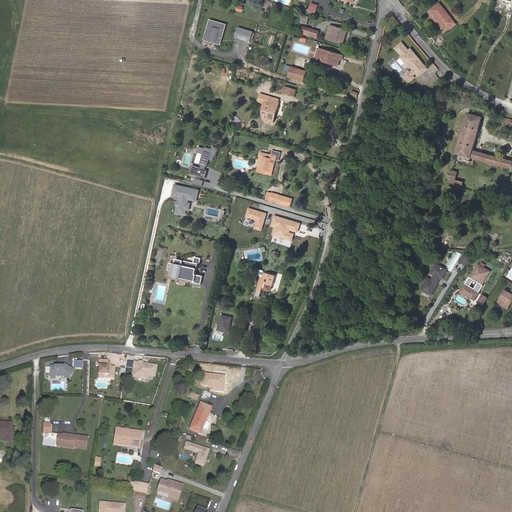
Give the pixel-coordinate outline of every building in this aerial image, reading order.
[(431,11),(444,27),(447,31),(456,24),(439,4),(431,11)] [(441,29),(444,27),(431,11),(428,13),(441,29)] [(220,45),(226,25),(209,20),(203,40),(220,45)] [(331,25),(326,39),(344,44),(348,30),(331,25)] [(249,42),(252,33),(237,28),(235,38),(249,42)] [(309,30),(307,36),(318,39),(320,33),(309,30)] [(421,63),(418,59),(419,58),(410,48),(408,50),(401,42),(395,48),(402,56),(401,57),(409,66),(412,64),(414,66),(412,68),(413,69),(410,72),(409,70),(403,75),(409,81),(414,77),(413,75),(416,72),(418,75),(427,67),(422,62),(421,63)] [(318,60),(324,61),(325,60),(339,64),(341,59),(342,60),(343,56),(322,49),(318,60)] [(398,73),(403,69),(396,61),(391,65),(398,73)] [(291,67),(288,76),(304,82),(307,72),(291,67)] [(471,104),(474,94),(457,89),(456,89),(455,93),(462,95),(461,96),(466,98),(466,100),(461,98),(460,101),(471,104)] [(258,101),(264,102),(266,95),(260,93),(258,101)] [(268,104),(266,103),(263,114),(265,114),(264,118),(274,121),(277,113),(275,112),(278,102),(279,99),(270,96),(268,104)] [(483,117),(468,113),(456,154),(488,163),(511,170),(511,171),(511,161),(473,151),(483,117)] [(216,157),(219,148),(213,146),(212,148),(205,146),(204,148),(199,146),(197,152),(198,152),(203,154),(200,163),(200,164),(201,164),(200,167),(192,164),(190,173),(206,177),(208,170),(205,169),(204,169),(205,165),(206,166),(207,166),(209,159),(213,160),(214,156),(216,157)] [(265,170),(264,173),(270,175),(273,162),(274,160),(270,159),(271,150),(260,148),(258,158),(262,159),(261,164),(260,169),(265,170)] [(270,159),(274,160),(277,160),(278,156),(274,155),(275,151),(271,150),(270,159)] [(200,163),(203,154),(198,152),(195,162),(200,163)] [(255,171),(264,173),(265,170),(260,169),(261,164),(257,163),(255,171)] [(511,170),(488,163),(487,165),(493,167),(493,169),(503,172),(503,170),(511,172),(511,171),(511,170)] [(459,188),(461,181),(456,180),(458,173),(453,171),(449,185),(459,188)] [(173,184),(170,194),(179,196),(178,198),(177,198),(177,200),(175,201),(175,204),(176,205),(175,207),(179,208),(178,211),(183,213),(184,208),(183,206),(184,203),(186,202),(187,198),(194,200),(197,189),(173,184)] [(292,198),(271,192),(269,200),(290,206),(292,198)] [(267,213),(248,208),(246,217),(256,220),(254,229),(262,231),(267,213)] [(300,223),(274,215),(271,225),(275,227),(272,235),(293,241),(295,234),(289,232),(290,230),(297,233),(300,223)] [(424,233),(420,241),(409,234),(405,241),(423,251),(431,238),(424,233)] [(443,247),(447,249),(451,236),(447,235),(443,247)] [(465,265),(468,259),(463,255),(459,261),(465,265)] [(195,269),(196,269),(197,264),(199,264),(201,258),(194,256),(193,262),(175,259),(174,264),(169,263),(167,270),(173,271),(172,276),(180,278),(181,275),(186,276),(186,280),(193,281),(192,283),(201,285),(202,276),(195,274),(196,271),(194,271),(195,269)] [(441,280),(447,270),(436,263),(431,272),(434,274),(431,280),(429,284),(424,282),(420,288),(431,294),(437,283),(436,283),(439,278),(440,279),(441,280)] [(476,300),(485,286),(483,285),(492,272),(481,265),(473,278),(471,277),(462,291),(476,300)] [(261,290),(262,287),(263,282),(267,283),(266,288),(270,290),(272,285),(273,285),(276,275),(263,271),(262,275),(261,275),(257,289),(261,290)] [(510,300),(511,301),(511,293),(511,294),(505,290),(498,303),(506,307),(510,300)] [(483,305),(487,297),(483,294),(478,301),(483,305)] [(228,333),(231,318),(220,315),(217,330),(228,333)] [(105,374),(107,362),(107,360),(98,360),(98,374),(104,374),(105,374)] [(156,365),(133,361),(131,377),(147,380),(147,376),(154,377),(156,365)] [(114,374),(114,366),(110,366),(107,364),(107,362),(105,374),(108,374),(108,378),(113,378),(113,374),(114,374)] [(68,380),(72,373),(73,368),(64,363),(63,365),(59,364),(55,364),(51,365),(50,379),(55,379),(55,377),(63,377),(68,380)] [(190,429),(200,433),(204,425),(204,424),(207,417),(211,407),(201,403),(190,429)] [(5,442),(12,442),(12,423),(0,422),(0,436),(5,437),(5,442)] [(116,430),(114,443),(139,447),(141,433),(116,430)] [(73,447),(73,446),(61,444),(62,434),(74,436),(74,434),(74,433),(59,431),(56,446),(73,449),(73,447)] [(61,444),(73,446),(73,445),(87,447),(88,437),(74,434),(74,436),(62,434),(61,444)] [(210,450),(187,442),(185,448),(200,453),(196,463),(205,466),(210,450)] [(156,459),(157,451),(150,450),(149,458),(156,459)] [(159,473),(161,467),(154,465),(152,471),(159,473)] [(178,500),(183,485),(168,480),(167,483),(160,481),(157,491),(169,495),(169,497),(178,500)] [(136,482),(133,491),(137,492),(146,494),(148,485),(136,482)]
